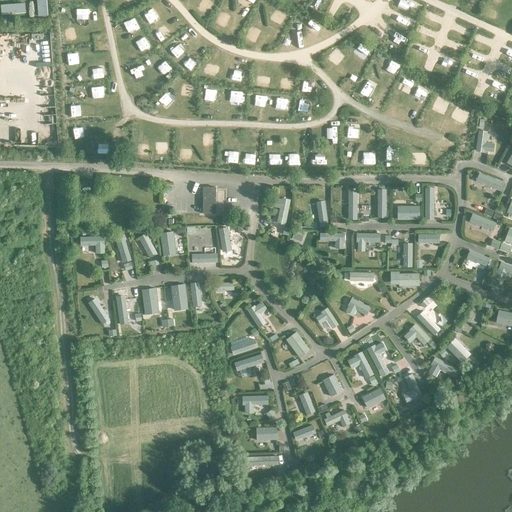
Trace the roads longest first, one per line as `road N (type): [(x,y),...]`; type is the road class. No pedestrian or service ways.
road 1 (unclassified): [(276,378),(330,353),(431,284),(455,241),(455,184),(0,166)]
road 2 (track): [(106,456),(77,453),(70,431),(50,243),(52,167)]
